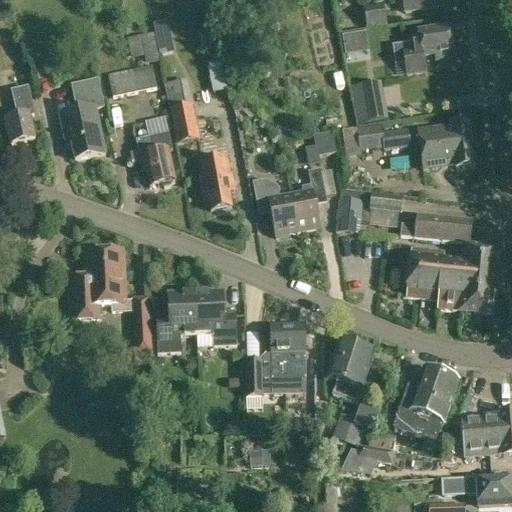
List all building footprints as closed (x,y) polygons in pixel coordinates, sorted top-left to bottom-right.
[(402,0),(405,13),(444,7),(443,0),(402,0)] [(363,9),(366,30),(386,27),(382,6),(363,9)] [(166,22),(153,25),(159,56),(172,54),(166,22)] [(419,43),(393,46),(396,65),(405,64),(407,77),(424,75),(422,59),(436,57),(437,63),(452,61),(448,31),(418,35),(419,43)] [(159,63),(153,36),(139,39),(143,58),(145,57),(147,65),(159,63)] [(356,54),(354,36),(342,38),(345,56),(356,54)] [(208,67),(213,94),(226,92),(221,64),(208,67)] [(108,76),(112,98),(157,89),(152,67),(108,76)] [(96,111),(103,109),(98,82),(72,87),(78,113),(59,117),(63,136),(69,135),(75,163),(105,156),(96,111)] [(354,87),(360,123),(385,119),(379,83),(354,87)] [(5,123),(11,148),(36,142),(30,119),(35,118),(28,89),(12,93),(18,120),(5,123)] [(189,107),(170,111),(177,146),(200,142),(193,107),(189,107)] [(156,145),(174,143),(172,123),(154,125),(156,145)] [(450,129),(417,133),(422,172),(455,167),(455,169),(474,167),(468,125),(450,127),(450,129)] [(356,131),(359,154),(408,149),(406,132),(383,135),(382,127),(356,131)] [(333,135),(315,139),(317,149),(318,157),(337,154),(333,135)] [(146,173),(150,190),(175,184),(168,152),(154,155),(150,139),(135,142),(142,174),(146,173)] [(228,193),(234,192),(232,178),(229,178),(226,160),(199,165),(202,183),(200,183),(203,202),(208,201),(210,213),(231,209),(228,193)] [(313,201),(326,198),(320,171),(308,173),(311,187),(301,189),(302,194),(288,197),(295,235),(319,230),(313,201)] [(253,184),(258,211),(269,209),(271,215),(275,238),(295,235),(288,197),(280,198),(278,188),(269,190),(267,181),(253,184)] [(369,211),(400,214),(402,199),(371,197),(369,211)] [(336,233),(359,235),(362,203),(340,201),(336,233)] [(400,238),(469,245),(471,223),(417,217),(416,227),(401,226),(400,238)] [(460,315),(490,318),(497,253),(463,249),(461,262),(444,260),(444,253),(411,250),(406,298),(438,302),(437,311),(460,313),(460,315)] [(85,279),(68,280),(70,322),(98,321),(98,308),(110,307),(111,314),(131,313),(132,335),(148,334),(147,301),(131,302),(131,304),(123,304),(122,255),(84,257),(85,279)] [(222,296),(195,297),(196,339),(213,338),(213,351),(236,350),(235,320),(223,320),(222,296)] [(196,339),(195,297),(167,298),(168,322),(155,322),(156,357),(180,357),(179,340),(196,339)] [(288,361),(283,361),(284,382),(290,382),(291,397),(306,396),(305,357),(306,356),(305,329),(284,330),(285,340),(287,340),(288,361)] [(259,363),(244,363),(245,400),(246,400),(246,412),(262,411),(261,386),(272,386),(272,397),(291,397),(290,382),(284,382),(283,361),(288,361),(287,340),(285,340),(284,330),(269,331),(270,352),(259,363)] [(361,393),(373,357),(339,346),(327,382),(337,385),(332,399),(358,407),(362,393),(361,393)] [(416,392),(408,389),(393,431),(418,440),(438,378),(423,373),(416,392)] [(438,378),(418,440),(425,442),(421,452),(432,456),(442,426),(443,427),(458,385),(438,378)] [(355,423),(353,428),(366,433),(374,420),(377,412),(361,406),(355,423)] [(503,459),(511,458),(511,416),(499,418),(499,419),(462,422),(464,461),(502,458),(503,459)] [(341,418),(332,441),(355,450),(366,433),(353,428),(355,423),(341,418)] [(306,426),(291,427),(292,443),(306,443),(306,426)] [(397,438),(371,434),(368,450),(395,455),(397,438)] [(444,441),(441,461),(452,463),(455,443),(444,441)] [(370,461),(379,463),(393,465),(395,455),(368,450),(358,448),(357,453),(352,451),(342,472),(362,475),(370,461)] [(254,453),(236,453),(236,474),(248,474),(248,468),(254,468),(254,453)] [(456,495),(476,494),(477,508),(511,507),(510,482),(455,484),(456,495)] [(335,511),(364,511),(364,497),(335,498),(335,511)] [(237,511),(251,511),(252,502),(237,503),(237,511)]
